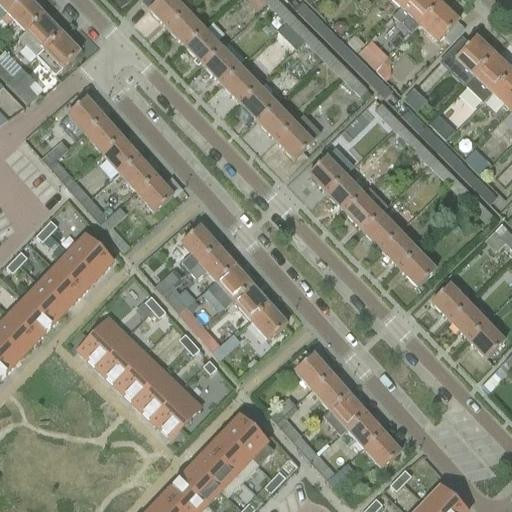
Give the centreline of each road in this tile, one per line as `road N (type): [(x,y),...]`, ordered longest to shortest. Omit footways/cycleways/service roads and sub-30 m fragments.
road 1 (residential): [(121,42),(89,68),(490,511)]
road 2 (residential): [(511,444),(121,42)]
